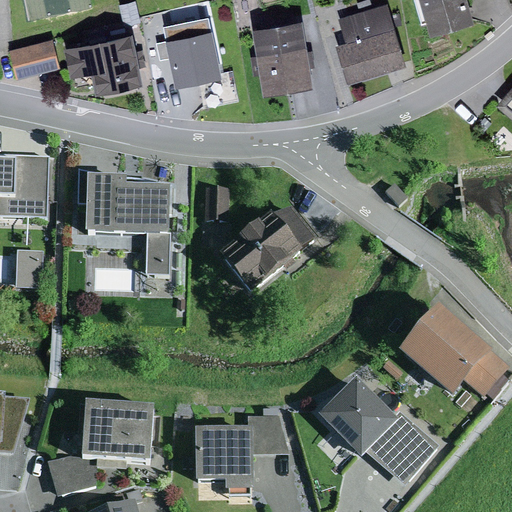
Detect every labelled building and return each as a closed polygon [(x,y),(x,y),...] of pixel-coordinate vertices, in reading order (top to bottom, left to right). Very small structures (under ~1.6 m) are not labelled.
[(467,0),(420,0),(431,36),(474,24),(467,0)] [(136,1),(119,5),(124,26),(141,22),(136,1)] [(337,47),(348,85),(407,67),(388,5),(340,19),(347,44),(337,47)] [(227,13),(214,15),(216,29),(229,27),(227,13)] [(178,38),(166,41),(175,88),(222,79),(210,16),(175,22),(178,38)] [(302,22),(253,30),(264,97),(313,89),(302,22)] [(132,36),(65,49),(70,79),(94,75),(98,93),(141,85),(132,36)] [(61,71),(54,42),(11,52),(17,81),(61,71)] [(511,89),(498,107),(511,118),(511,89)] [(0,228),(51,229),(52,160),(18,160),(18,169),(0,168),(0,228)] [(125,183),(78,175),(77,210),(87,210),(87,239),(147,241),(147,279),(170,279),(171,238),(170,238),(170,193),(128,192),(125,183)] [(191,180),(180,179),(178,205),(189,206),(191,180)] [(395,188),(386,196),(399,210),(408,202),(395,188)] [(229,193),(207,192),(206,227),(229,227),(229,193)] [(220,263),(252,302),(303,260),(301,257),(318,244),(290,210),(273,225),(271,222),(220,263)] [(43,256),(17,255),(16,293),(42,294),(43,256)] [(509,369),(437,309),(397,356),(452,402),(466,385),(483,399),(509,369)] [(389,366),(384,372),(397,384),(403,377),(389,366)] [(394,423),(357,385),(321,420),(362,463),(366,459),(399,428),(394,423)] [(31,403),(0,400),(0,457),(15,459),(31,403)] [(154,415),(87,411),(83,460),(83,465),(98,466),(150,469),(154,415)] [(400,417),(394,423),(399,428),(366,459),(405,491),(439,451),(400,417)] [(253,421),(253,436),(253,459),(290,459),(279,421),(253,421)] [(253,436),(196,436),(196,488),(226,487),(226,497),(254,497),(253,459),(253,436)] [(83,465),(83,460),(70,459),(49,466),(58,502),(96,490),(98,466),(83,465)]
